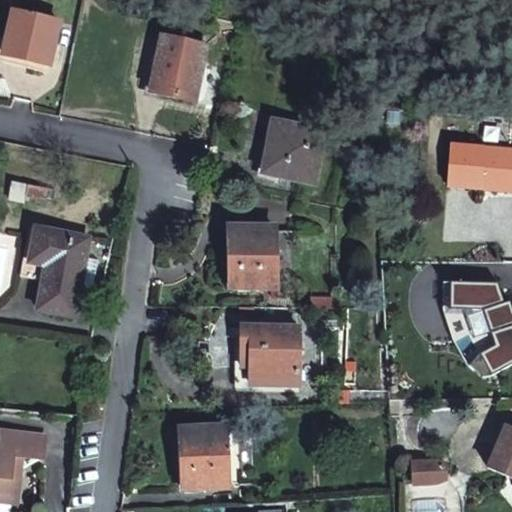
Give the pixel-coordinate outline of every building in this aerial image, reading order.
[(57,19),(13,8),(2,52),(47,63),(57,19)] [(206,50),(163,40),(149,94),(194,105),(206,50)] [(330,100),(279,89),(268,139),(319,150),(330,100)] [(511,150),(453,144),(450,188),(484,191),(485,185),(511,187),(511,150)] [(49,187),(29,183),(27,193),(47,197),(49,187)] [(30,265),(48,270),(38,313),(75,321),(81,294),(87,296),(94,266),(86,264),(91,244),(37,232),(30,265)] [(277,288),(278,234),(229,232),(227,286),(277,288)] [(451,283),(450,309),(486,311),(505,350),(487,359),(493,371),(511,362),(511,302),(511,301),(506,303),(498,286),(451,283)] [(298,389),(298,332),(240,329),(240,388),(298,389)] [(0,501),(14,504),(19,455),(41,458),(43,436),(0,431),(0,501)] [(511,434),(505,431),(488,471),(511,479),(511,434)] [(233,433),(224,434),(226,487),(236,487),(233,433)] [(224,434),(179,434),(181,488),(226,487),(224,434)]
